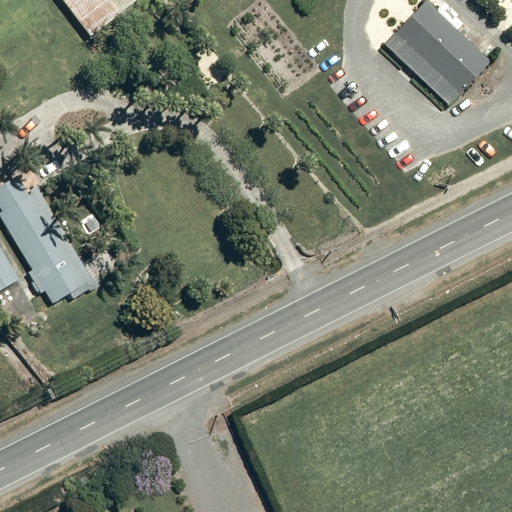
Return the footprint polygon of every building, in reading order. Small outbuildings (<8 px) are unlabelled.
[(63,0),(92,36),(138,0),(137,0),(63,0)] [(495,59),(432,0),(428,0),(389,42),(453,103),(495,59)] [(228,62),(213,45),(189,68),(205,84),(228,62)] [(44,188),(34,193),(22,174),(0,186),(0,211),(31,265),(28,267),(51,307),(94,282),(97,280),(44,188)] [(0,290),(21,278),(0,242),(0,290)]
